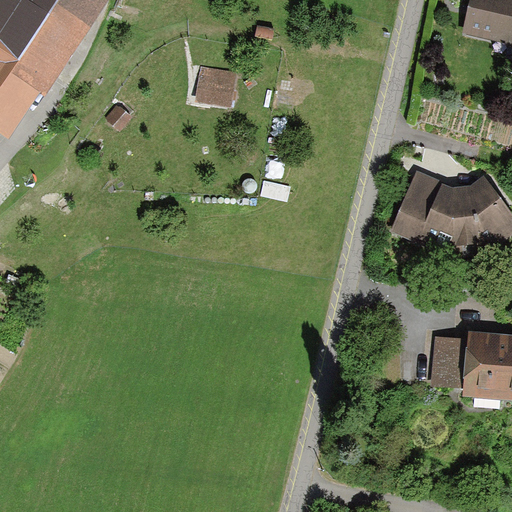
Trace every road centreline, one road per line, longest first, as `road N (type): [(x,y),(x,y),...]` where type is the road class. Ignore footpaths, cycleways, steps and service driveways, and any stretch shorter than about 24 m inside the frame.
road 1 (residential): [(294,482),(408,0)]
road 2 (unknown): [(8,148),(40,126),(110,19)]
road 3 (residential): [(294,482),(431,511)]
